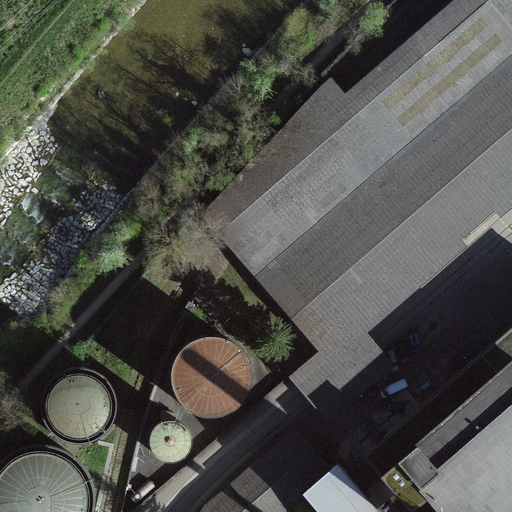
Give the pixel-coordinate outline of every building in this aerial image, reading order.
[(347,113),(396,170),(261,285),(319,352),(473,220),(511,187),(511,29),(486,0),(469,0),(411,50),(415,55),(347,113)] [(228,312),(205,286),(192,298),(215,324),(228,312)] [(439,511),(510,511),(511,511),(511,328),(379,442),(367,462),(410,511),(411,511),(428,498),(439,511)] [(247,398),(252,384),(252,368),(246,354),(235,344),(221,338),(205,338),(191,344),(181,356),(175,370),(175,385),(181,399),(192,410),(207,415),(222,415),(236,409),(247,398)] [(93,435),(104,427),(111,416),(112,403),(109,390),(101,379),(90,373),(77,371),(64,374),(53,382),(47,394),(45,407),(48,419),(56,430),(68,436),(81,438),(93,435)] [(182,454),(187,447),(188,440),(187,433),(183,426),(177,422),(169,420),(162,422),(155,426),(151,432),(149,439),(150,447),(155,453),(161,458),(168,459),(176,458),(182,454)] [(206,511),(274,511),(323,470),(294,436),(206,511)] [(0,511),(87,511),(90,501),(87,482),(77,466),(61,455),(42,450),(23,453),(7,463),(0,472),(0,511)] [(377,511),(336,464),(301,494),(317,511),(377,511)]
